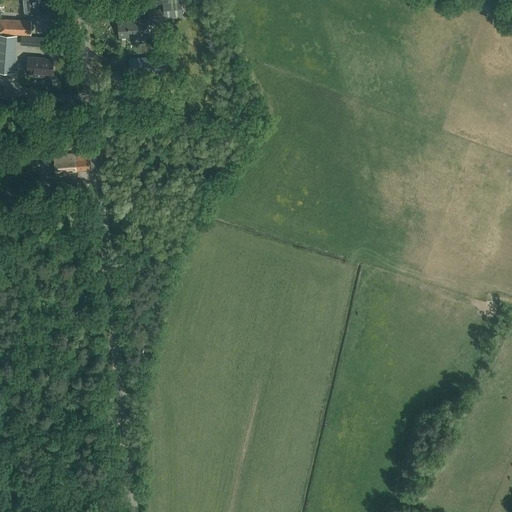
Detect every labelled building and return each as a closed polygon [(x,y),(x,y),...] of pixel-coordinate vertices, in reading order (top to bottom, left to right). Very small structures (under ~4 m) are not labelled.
[(46,4),(46,0),(31,0),(33,12),(49,10),(49,4),(46,4)] [(143,0),(144,5),(163,3),(163,9),(149,10),(149,17),(181,15),(179,0),(143,0)] [(120,36),(149,33),(147,18),(118,21),(120,36)] [(31,21),(0,19),(0,32),(30,34),(31,21)] [(0,69),(12,70),(14,47),(15,36),(0,34),(0,69)] [(131,70),(161,68),(160,55),(130,58),(131,70)] [(52,73),(53,59),(40,58),(40,57),(28,56),(26,72),(44,74),(44,72),(52,73)] [(39,145),(37,129),(24,131),(25,146),(39,145)] [(90,151),(54,155),(56,175),(70,173),(70,171),(76,171),(76,169),(91,168),(90,151)]
